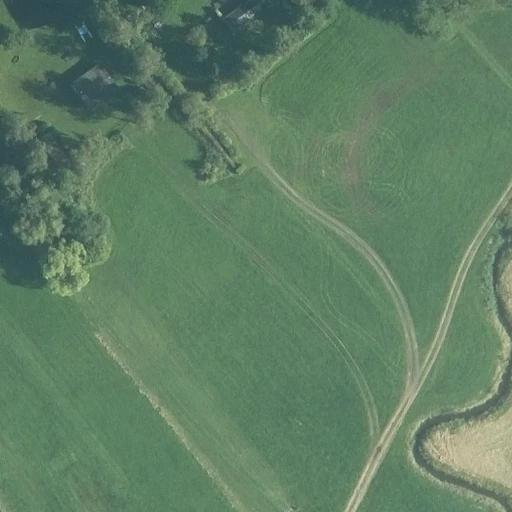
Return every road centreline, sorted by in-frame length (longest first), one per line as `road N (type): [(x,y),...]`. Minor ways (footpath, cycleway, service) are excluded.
road 1 (track): [(511,193),(480,238),(448,325),(415,360),(383,269),(299,206),(219,109)]
road 2 (track): [(415,360),(341,511)]
